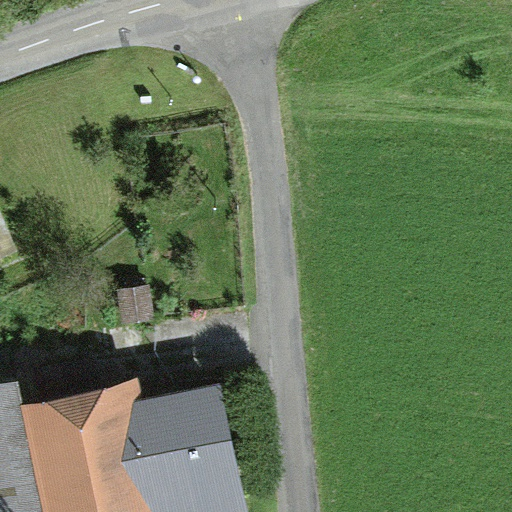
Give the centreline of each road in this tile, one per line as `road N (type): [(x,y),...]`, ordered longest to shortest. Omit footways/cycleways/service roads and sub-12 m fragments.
road 1 (residential): [(303,511),(245,0)]
road 2 (tertiary): [(0,59),(156,3)]
